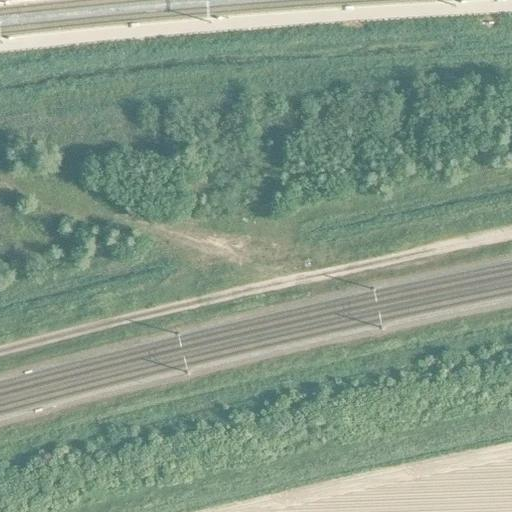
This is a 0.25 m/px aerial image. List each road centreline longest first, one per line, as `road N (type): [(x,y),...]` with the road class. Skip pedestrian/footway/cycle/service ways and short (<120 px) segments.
road 1 (track): [(0,359),(511,240)]
road 2 (track): [(0,120),(132,103),(511,79)]
road 3 (track): [(0,189),(272,281),(310,285)]
